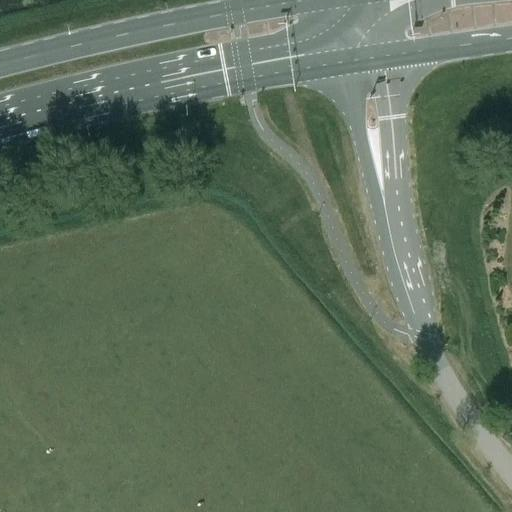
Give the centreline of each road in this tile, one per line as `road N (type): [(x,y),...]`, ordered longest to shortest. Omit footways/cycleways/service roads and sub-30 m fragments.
road 1 (primary): [(0,132),(344,60)]
road 2 (unclassified): [(511,469),(427,345),(379,170)]
road 3 (primary): [(306,0),(0,66)]
road 4 (primary): [(373,54),(511,37)]
